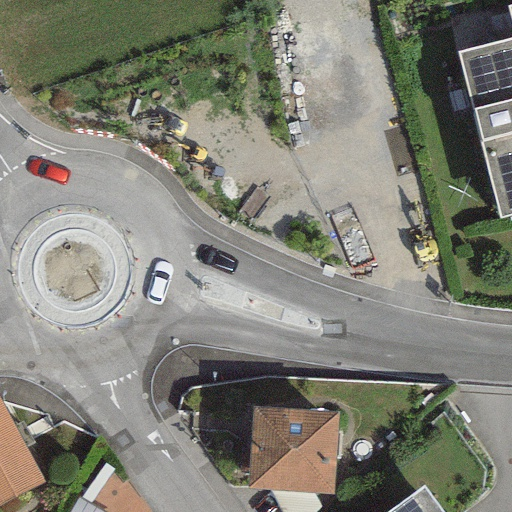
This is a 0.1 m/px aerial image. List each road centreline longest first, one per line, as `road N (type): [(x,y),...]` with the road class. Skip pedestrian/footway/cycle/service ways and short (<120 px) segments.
road 1 (tertiary): [(161,287),(217,323),(293,348),(511,357)]
road 2 (tertiary): [(161,287),(155,234),(115,192),(57,183),(29,193)]
road 3 (unclassified): [(191,511),(92,359)]
